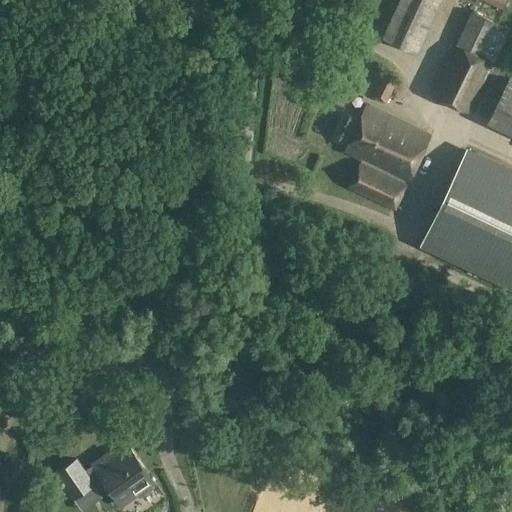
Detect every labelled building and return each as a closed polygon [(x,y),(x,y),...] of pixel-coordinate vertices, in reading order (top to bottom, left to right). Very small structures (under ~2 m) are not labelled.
[(399,0),(399,1),(382,38),(417,53),(441,0),(399,0)] [(483,0),(503,9),(506,1),(506,0),(483,0)] [(485,56),(494,62),(510,29),(471,10),(456,43),(465,47),(485,56)] [(456,43),(431,95),(470,113),(494,62),(485,56),(465,47),(456,43)] [(384,70),(378,82),(371,95),(385,103),(398,77),(384,70)] [(511,72),(509,71),(486,115),(511,128),(511,72)] [(347,97),(327,87),(320,102),(341,111),(347,97)] [(346,150),(408,180),(430,134),(368,104),(346,150)] [(467,150),(429,228),(423,241),(511,283),(511,171),(467,149),(467,150)] [(348,188),(394,210),(407,182),(361,160),(348,188)] [(94,464),(103,476),(124,507),(157,484),(130,445),(110,459),(106,454),(93,463),(94,464)] [(103,476),(94,464),(85,470),(82,466),(77,458),(70,463),(57,472),(74,497),(94,483),(103,476)]
